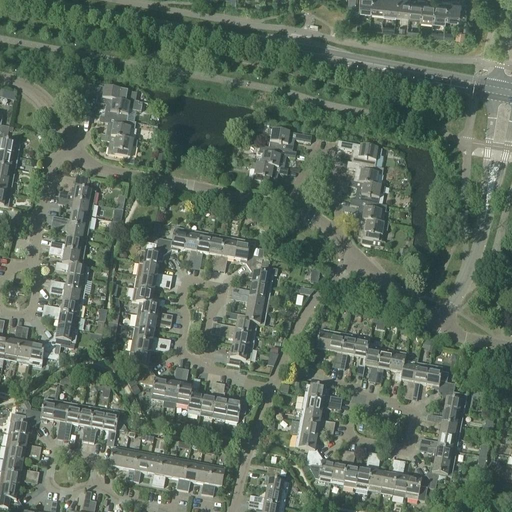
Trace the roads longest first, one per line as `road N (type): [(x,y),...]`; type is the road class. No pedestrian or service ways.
road 1 (secondary): [(495,91),(8,0)]
road 2 (residential): [(73,147),(97,168),(285,205)]
road 3 (residential): [(202,369),(182,357),(185,287),(218,289),(206,332),(210,352)]
road 4 (residential): [(335,235),(331,158),(317,152),(285,205)]
road 5 (residential): [(353,396),(347,427),(354,444),(405,448),(412,420),(402,408)]
road 6 (residential): [(279,365),(305,311),(358,259)]
road 7 (unclassified): [(495,91),(484,224)]
road 8 (residential): [(233,511),(270,387)]
road 9 (residential): [(89,486),(93,460),(55,453),(48,485),(77,491)]
